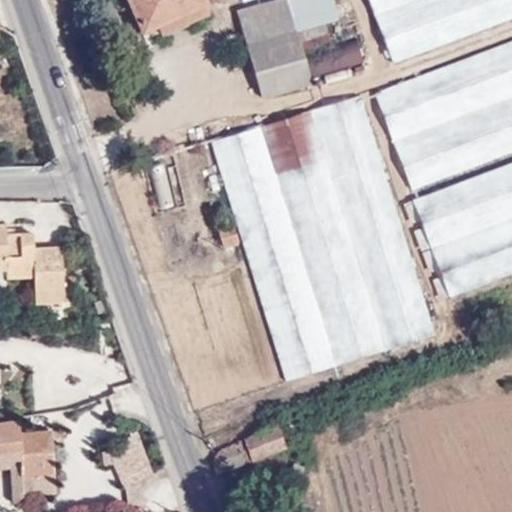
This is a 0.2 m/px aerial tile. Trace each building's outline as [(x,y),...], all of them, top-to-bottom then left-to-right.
[(129,0),(144,33),(157,27),(205,5),(216,0),(129,0)] [(262,98),(311,83),(296,32),(285,0),(278,0),(237,12),(262,98)] [(339,19),(333,0),(285,0),(296,32),(339,19)] [(369,0),(375,15),(414,0),(369,0)] [(511,17),(511,0),(414,0),(375,15),(394,63),(511,17)] [(209,14),(205,5),(157,27),(162,36),(209,14)] [(511,40),(375,93),(394,143),(511,97),(511,40)] [(385,349),(435,334),(360,96),(310,112),(385,349)] [(412,190),(511,152),(511,97),(394,143),(412,190)] [(310,112),(260,127),(335,365),(385,349),(310,112)] [(260,127),(212,142),(246,253),(285,380),(335,365),(260,127)] [(511,162),(413,200),(431,248),(511,217),(511,162)] [(449,297),(511,272),(511,217),(431,248),(449,297)] [(34,249),(33,234),(14,235),(5,235),(5,226),(5,224),(0,224),(0,267),(6,267),(6,277),(34,276),(35,302),(63,301),(61,248),(34,249)] [(14,235),(13,225),(5,226),(5,235),(14,235)] [(223,245),(238,240),(233,227),(219,230),(223,245)] [(20,431),(17,420),(12,421),(0,422),(0,452),(20,450),(24,493),(54,492),(50,429),(20,431)] [(139,422),(104,438),(116,474),(154,455),(139,422)] [(219,449),(212,459),(217,473),(285,448),(278,426),(219,449)] [(20,450),(0,452),(0,464),(9,463),(12,501),(24,493),(20,450)] [(300,479),(305,468),(294,463),(289,474),(300,479)] [(276,511),(293,504),(288,489),(270,495),(276,511)]
